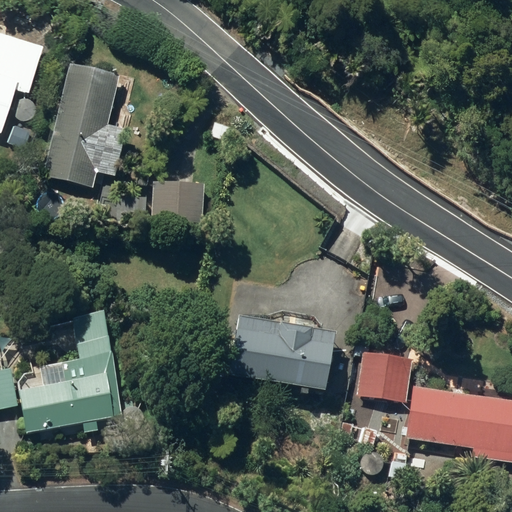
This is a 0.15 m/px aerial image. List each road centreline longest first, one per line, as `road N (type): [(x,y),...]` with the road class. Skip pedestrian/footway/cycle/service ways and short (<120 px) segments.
road 1 (secondary): [(151,0),(301,131),(511,276)]
road 2 (unclassified): [(203,511),(153,503),(0,510)]
